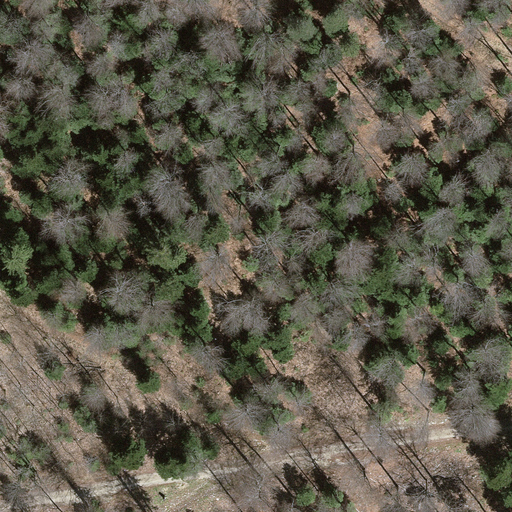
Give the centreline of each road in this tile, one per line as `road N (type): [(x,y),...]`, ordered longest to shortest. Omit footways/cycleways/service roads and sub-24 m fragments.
road 1 (track): [(511,425),(0,505)]
road 2 (track): [(313,456),(178,409),(0,288)]
